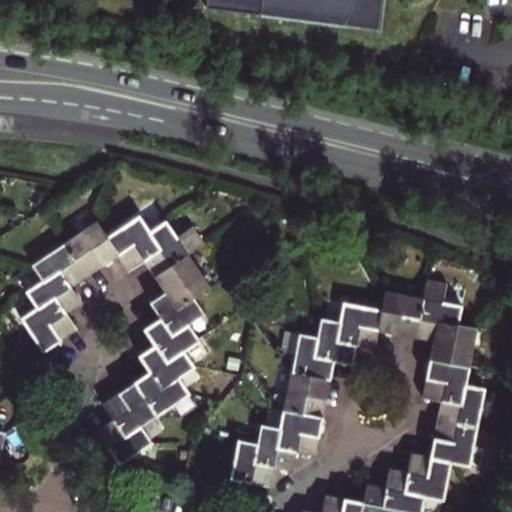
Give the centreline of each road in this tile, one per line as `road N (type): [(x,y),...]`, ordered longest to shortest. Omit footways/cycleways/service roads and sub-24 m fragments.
road 1 (tertiary): [(511,175),(112,78),(0,59)]
road 2 (tertiary): [(0,95),(177,123),(511,203)]
road 3 (residential): [(257,511),(329,467),(370,403)]
road 4 (residential): [(84,369),(91,317),(106,295),(124,297),(135,311),(131,350)]
road 5 (residential): [(56,511),(84,369)]
